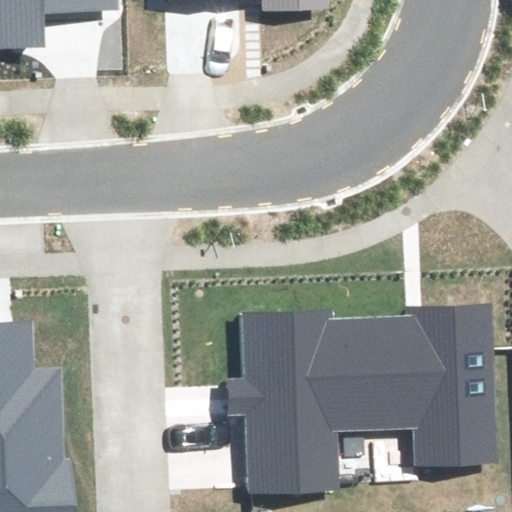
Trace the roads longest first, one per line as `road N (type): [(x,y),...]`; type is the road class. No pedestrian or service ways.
road 1 (residential): [(452,0),(432,69),(400,110),(329,157),(256,175),(114,181)]
road 2 (residential): [(131,511),(114,181)]
